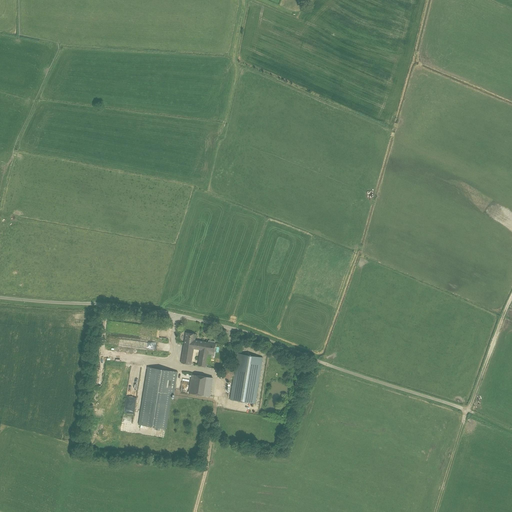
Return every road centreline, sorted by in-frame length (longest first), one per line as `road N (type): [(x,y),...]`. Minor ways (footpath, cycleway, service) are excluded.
road 1 (unclassified): [(474,413),(233,328),(126,306),(0,301)]
road 2 (track): [(195,511),(216,373),(171,363),(175,316)]
road 3 (track): [(511,296),(435,511)]
